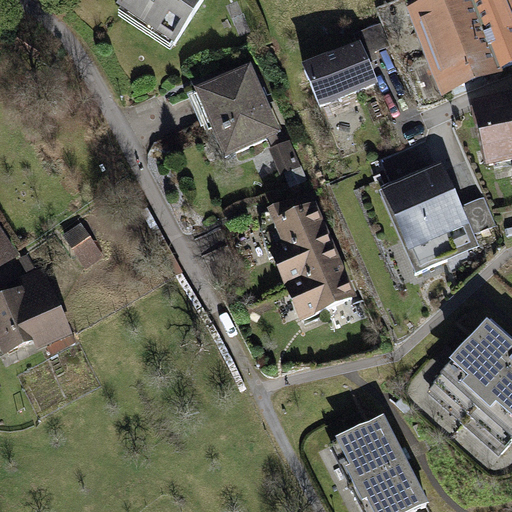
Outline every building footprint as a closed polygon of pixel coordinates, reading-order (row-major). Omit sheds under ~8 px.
[(128,0),(121,11),(174,45),(203,0),(128,0)] [(511,26),(501,0),(451,0),(418,13),(449,91),(498,72),(497,71),(511,64),(511,26)] [(359,48),(367,66),(378,61),(375,54),(390,48),(380,25),(365,31),(372,48),(367,50),(360,33),(354,36),(359,48)] [(365,31),(360,33),(367,50),(372,48),(365,31)] [(42,49),(22,37),(17,45),(36,58),(42,49)] [(359,48),(305,71),(320,108),(375,85),(367,66),(359,48)] [(250,71),(190,97),(202,123),(209,120),(217,139),(227,135),(235,154),(277,136),(250,71)] [(511,105),(477,114),(489,166),(511,160),(511,105)] [(305,181),(289,144),(271,152),(281,174),(286,172),(292,186),(305,181)] [(441,171),(386,195),(420,274),(447,262),(437,238),(464,226),(441,171)] [(484,198),(462,208),(474,236),(495,226),(484,198)] [(281,273),(331,251),(313,211),(302,216),(296,201),(261,217),(261,223),(261,231),(263,239),(265,246),(267,253),(270,260),(274,258),(281,273)] [(84,228),(66,240),(89,274),(107,262),(84,228)] [(0,266),(15,256),(0,234),(0,266)] [(352,299),(331,251),(281,273),(287,287),(289,286),(290,290),(289,291),(302,321),(352,299)] [(0,304),(0,336),(7,353),(63,328),(41,277),(14,289),(18,296),(0,304)] [(511,442),(511,342),(491,324),(430,391),(502,454),(511,442)] [(414,511),(426,506),(383,421),(332,447),(365,511),(414,511)]
